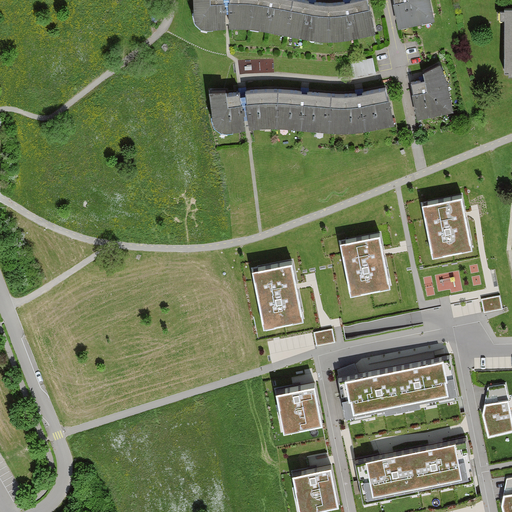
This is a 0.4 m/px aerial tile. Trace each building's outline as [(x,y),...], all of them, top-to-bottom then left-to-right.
[(238,26),(237,0),(193,0),(195,21),(201,27),(238,26)] [(279,31),(284,0),(237,0),(238,26),(279,31)] [(327,38),(328,0),(325,0),(284,0),(279,31),(327,38)] [(375,33),(368,0),(329,0),(328,0),(327,38),(375,33)] [(392,0),(400,31),(436,22),(430,0),(392,0)] [(511,7),(505,7),(505,9),(501,9),(501,18),(506,18),(506,69),(509,69),(509,73),(511,73),(511,7)] [(372,54),(349,59),(354,78),(376,73),(372,54)] [(432,85),(414,89),(422,121),(458,112),(447,68),(429,73),(432,85)] [(394,122),(385,85),(357,91),(331,92),(329,129),(361,129),(394,122)] [(272,123),(274,86),(210,91),(215,129),(272,123)] [(329,129),(331,92),(274,86),(272,123),(329,129)] [(462,194),(422,202),(432,255),(472,247),(462,194)] [(380,232),(340,240),(351,293),(391,285),(380,232)] [(292,260),(252,268),(264,326),(304,318),(292,260)] [(499,295),(482,298),(484,311),(501,307),(499,295)] [(383,303),(354,308),(355,315),(384,309),(383,303)] [(331,327),(314,331),(317,344),(335,340),(331,327)] [(272,339),(277,358),(316,349),(312,330),(272,339)] [(449,355),(393,365),(401,408),(457,397),(449,355)] [(393,365),(337,376),(345,418),(401,408),(393,365)] [(315,381),(276,389),(284,429),(323,421),(315,381)] [(511,413),(506,382),(488,386),(483,412),(489,435),(511,429),(511,413)] [(465,438),(409,448),(417,491),(473,480),(465,438)] [(409,448),(353,459),(361,501),(417,491),(409,448)] [(332,464),(293,471),(301,511),(340,503),(332,464)] [(511,511),(511,475),(507,476),(502,503),(504,511),(511,511)]
